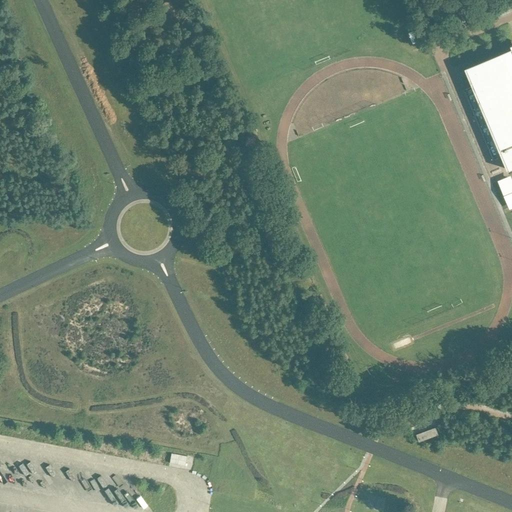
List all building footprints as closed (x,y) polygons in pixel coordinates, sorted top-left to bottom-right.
[(511,3),(494,11),(498,18),(511,11),(511,3)] [(468,16),(472,26),(477,24),(474,18),(473,14),(468,16)] [(511,47),(465,67),(473,85),(463,89),(493,160),(503,156),(508,169),(511,167),(511,47)] [(416,434),(419,441),(438,434),(435,427),(416,434)] [(170,463),(185,466),(187,456),(171,453),(170,463)]
